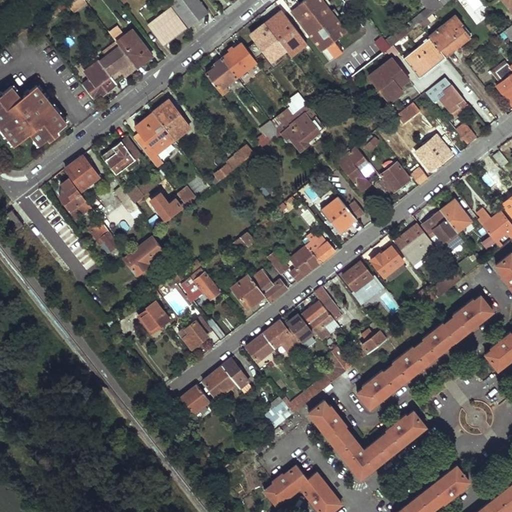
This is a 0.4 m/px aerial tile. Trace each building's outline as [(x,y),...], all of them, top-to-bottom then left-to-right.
[(64,0),(73,10),(85,1),(84,0),(64,0)] [(168,0),(188,25),(207,10),(199,0),(168,0)] [(275,0),(279,5),(285,0),(303,24),(308,30),(331,61),(335,57),(332,52),(333,51),(330,48),(327,44),(338,36),(346,30),(322,0),(301,0),(298,3),(295,0),(275,0)] [(420,0),(426,7),(403,24),(408,31),(413,27),(414,27),(419,23),(426,17),(444,3),(441,0),(420,0)] [(511,0),(501,0),(511,12),(511,0)] [(49,10),(52,14),(59,9),(56,4),(49,10)] [(164,11),(170,19),(176,13),(171,6),(164,11)] [(148,24),(162,42),(169,36),(167,34),(183,21),(176,13),(170,19),(164,11),(148,24)] [(438,30),(430,36),(445,55),(454,48),(452,46),(468,33),(461,24),(463,23),(457,14),(444,25),(442,23),(436,28),(438,30)] [(430,21),(426,17),(419,23),(423,27),(430,21)] [(167,34),(169,36),(185,24),(183,21),(167,34)] [(247,34),(269,65),(286,53),(264,22),(247,34)] [(511,22),(507,27),(503,29),(511,39),(511,38),(511,22)] [(116,24),(108,30),(115,39),(115,40),(123,33),(116,24)] [(308,30),(303,24),(299,27),(304,34),(308,30)] [(403,24),(386,38),(390,45),(393,43),(408,31),(403,24)] [(408,31),(393,43),(402,55),(423,38),(413,27),(408,31)] [(129,58),(135,66),(151,53),(133,31),(126,36),(124,33),(123,33),(115,40),(118,43),(129,58)] [(375,42),(340,69),(342,72),(347,79),(390,45),(386,38),(382,34),(374,40),(375,42)] [(341,40),(338,36),(327,44),(330,48),(341,40)] [(430,36),(404,56),(419,75),(445,55),(430,36)] [(115,39),(101,49),(104,53),(118,43),(115,40),(115,39)] [(242,41),(222,56),(236,75),(256,60),(242,41)] [(98,58),(110,73),(118,67),(124,75),(135,66),(118,43),(104,53),(98,58)] [(222,56),(204,70),(218,89),(236,75),(222,56)] [(408,79),(390,57),(369,75),(386,96),(391,91),(395,97),(403,91),(399,86),(408,79)] [(82,83),(93,97),(97,93),(99,95),(109,88),(117,82),(116,81),(110,73),(98,58),(84,69),(82,69),(76,73),(83,83),(82,83)] [(508,63),(506,61),(492,72),(500,82),(503,80),(497,73),(508,63)] [(500,82),(497,85),(511,104),(511,63),(510,65),(508,63),(497,73),(503,80),(500,82)] [(118,67),(110,73),(116,81),(124,75),(118,67)] [(347,79),(342,72),(337,76),(342,82),(347,79)] [(461,108),(468,103),(451,82),(450,82),(445,75),(425,91),(435,103),(439,99),(450,113),(460,106),(461,108)] [(109,88),(115,95),(122,90),(117,82),(109,88)] [(11,84),(0,91),(0,128),(13,145),(29,132),(38,144),(66,122),(36,83),(20,95),(11,84)] [(391,91),(386,96),(390,101),(395,97),(391,91)] [(169,98),(166,100),(174,110),(176,108),(169,98)] [(166,100),(152,111),(172,137),(188,124),(176,108),(174,110),(166,100)] [(412,101),(393,116),(397,121),(401,118),(404,122),(419,109),(412,101)] [(292,113),(276,125),(276,135),(282,131),(286,137),(289,136),(297,147),(302,147),(307,143),(307,141),(306,139),(325,125),(310,106),(309,107),(306,103),(292,113)] [(450,113),(452,115),(461,108),(460,106),(450,113)] [(292,113),(287,107),(271,119),(276,125),(292,113)] [(134,135),(157,165),(163,161),(155,150),(172,137),(152,111),(134,125),(139,131),(134,135)] [(276,125),(271,119),(262,126),(266,132),(263,134),(256,139),(262,146),(276,135),(276,125)] [(456,129),(468,144),(476,137),(465,122),(456,129)] [(127,134),(102,153),(106,159),(103,161),(108,167),(111,165),(117,172),(141,154),(136,147),(130,152),(127,149),(134,144),(127,134)] [(436,134),(415,150),(430,169),(451,152),(436,134)] [(373,135),(364,145),(370,150),(379,140),(373,135)] [(234,154),(226,160),(227,162),(231,168),(252,151),(246,143),(234,153),(234,154)] [(356,145),(338,160),(361,189),(369,183),(359,170),(370,162),(356,145)] [(500,150),(493,155),(501,167),(508,162),(500,150)] [(76,159),(66,167),(71,173),(68,175),(69,176),(73,181),(75,179),(82,188),(100,175),(82,153),(76,159)] [(396,160),(381,173),(394,189),(409,176),(396,160)] [(227,162),(214,171),(220,179),(232,169),(231,168),(227,162)] [(419,166),(410,173),(419,184),(427,177),(419,166)] [(135,184),(127,191),(134,201),(140,196),(161,179),(157,173),(138,187),(135,184)] [(60,182),(60,195),(70,209),(76,217),(91,205),(88,200),(86,198),(73,181),(69,176),(60,182)] [(266,183),(261,188),(266,194),(272,190),(266,183)] [(178,192),(187,204),(197,197),(194,194),(187,185),(178,192)] [(127,210),(134,205),(123,188),(116,192),(127,210)] [(159,191),(151,198),(155,202),(151,204),(158,212),(160,211),(165,218),(182,205),(179,200),(180,199),(185,206),(187,204),(178,192),(173,196),(174,198),(168,202),(159,191)] [(511,194),(501,203),(511,216),(511,194)] [(320,209),(339,232),(356,218),(347,207),(338,195),(320,209)] [(144,200),(140,196),(134,201),(138,205),(144,200)] [(454,199),(440,210),(446,218),(455,231),(470,220),(454,199)] [(355,201),(347,207),(356,218),(364,212),(355,201)] [(284,202),(278,207),(281,210),(286,206),(284,202)] [(18,213),(14,207),(1,217),(13,233),(26,223),(21,217),(17,220),(14,216),(18,213)] [(477,218),(492,238),(495,241),(511,227),(511,225),(500,211),(490,218),(482,207),(476,212),(480,217),(477,218)] [(438,211),(421,224),(430,236),(432,234),(433,235),(435,233),(449,250),(462,239),(455,231),(446,218),(445,219),(438,211)] [(156,228),(163,223),(157,214),(149,220),(156,228)] [(271,214),(255,225),(258,229),(266,224),(264,221),(272,216),(271,214)] [(118,240),(103,220),(90,230),(101,244),(104,241),(111,250),(120,243),(119,242),(118,240)] [(416,223),(394,241),(411,264),(425,254),(429,259),(439,251),(436,246),(434,247),(416,223)] [(247,230),(227,246),(230,251),(243,240),(247,245),(254,240),(247,230)] [(311,240),(307,243),(321,261),(327,256),(334,250),(327,241),(326,242),(320,234),(316,237),(312,231),(307,235),(311,240)] [(153,235),(124,257),(137,273),(149,264),(146,261),(163,248),(153,235)] [(492,238),(483,245),(491,254),(494,252),(499,248),(495,241),(492,238)] [(307,243),(290,256),(297,265),(291,270),(298,279),(308,271),(321,261),(307,243)] [(379,252),(370,260),(382,276),(384,275),(401,261),(402,261),(391,246),(380,254),(379,252)] [(275,250),(268,256),(281,272),(288,266),(275,250)] [(78,256),(85,268),(94,263),(87,251),(78,256)] [(491,349),(485,354),(497,369),(511,356),(511,255),(510,253),(496,264),(501,271),(499,273),(511,289),(511,332),(511,333),(510,331),(490,347),(491,349)] [(201,264),(197,259),(188,266),(192,271),(201,264)] [(360,261),(342,274),(359,296),(366,291),(361,285),(372,276),(360,261)] [(401,261),(384,275),(388,281),(406,267),(401,261)] [(179,268),(171,274),(176,281),(184,275),(179,268)] [(201,268),(182,282),(190,292),(187,295),(192,301),(206,291),(207,293),(206,294),(208,296),(209,295),(211,297),(219,291),(201,268)] [(263,268),(251,277),(263,293),(270,301),(277,295),(287,287),(280,278),(272,285),(264,274),(266,272),(263,268)] [(454,270),(430,289),(437,297),(461,278),(454,270)] [(237,274),(228,281),(233,286),(241,279),(237,274)] [(241,279),(233,286),(247,305),(263,293),(251,277),(248,274),(241,279)] [(378,282),(370,288),(374,294),(382,288),(378,282)] [(159,291),(155,286),(145,294),(149,298),(159,291)] [(321,286),(313,292),(320,300),(333,318),(341,328),(345,326),(339,318),(341,315),(338,311),(339,309),(321,286)] [(437,297),(430,289),(428,286),(417,294),(426,305),(437,297)] [(426,305),(417,294),(414,297),(423,308),(426,305)] [(364,387),(357,392),(369,407),(491,310),(479,295),(473,300),(472,298),(452,314),(454,316),(443,324),(442,322),(422,338),(424,340),(413,348),(412,346),(392,362),(393,364),(383,372),(381,370),(363,385),(364,387)] [(149,307),(139,315),(152,332),(170,318),(155,299),(148,305),(149,307)] [(320,300),(302,314),(322,340),(331,333),(324,324),(333,318),(320,300)] [(403,310),(395,317),(402,325),(410,319),(403,310)] [(298,314),(286,323),(292,330),(301,342),(312,333),(298,314)] [(212,328),(202,315),(196,320),(195,319),(180,331),(192,346),(207,334),(206,333),(212,328)] [(272,325),(262,332),(274,347),(280,343),(288,352),(301,342),(292,330),(288,333),(278,319),(272,325)] [(365,342),(359,346),(363,351),(360,354),(362,356),(386,338),(382,332),(373,322),(369,325),(376,334),(373,336),(368,329),(360,335),(365,342)] [(216,323),(212,327),(220,338),(225,334),(216,323)] [(391,325),(382,332),(386,338),(395,330),(391,325)] [(252,340),(245,345),(257,361),(274,347),(262,332),(252,340)] [(335,348),(330,351),(345,370),(350,366),(335,348)] [(359,352),(349,360),(352,365),(362,356),(360,354),(359,352)] [(230,357),(221,364),(236,382),(243,392),(251,385),(248,381),(248,380),(230,357)] [(210,373),(202,379),(216,397),(236,382),(221,364),(210,373)] [(326,374),(306,390),(312,397),(331,381),(326,374)] [(209,400),(196,383),(180,396),(195,415),(200,411),(202,413),(207,409),(204,404),(209,400)] [(288,400),(283,401),(292,413),(295,410),(312,397),(306,390),(290,403),(288,400)] [(273,405),(264,413),(275,426),(292,413),(283,401),(281,398),(278,395),(270,401),(273,405)] [(323,401),(309,412),(359,476),(424,426),(412,411),(407,415),(405,414),(385,430),(387,431),(361,451),(343,427),(345,425),(329,404),(327,406),(323,401)] [(200,411),(195,415),(198,420),(209,411),(207,409),(202,413),(200,411)] [(250,435),(242,442),(246,448),(260,438),(256,433),(251,436),(250,435)] [(281,473),(273,480),(274,482),(265,489),(266,490),(276,504),(287,496),(301,486),(321,511),(328,511),(340,503),(332,492),(316,472),(307,478),(296,464),(283,475),(281,473)] [(456,465),(395,511),(427,511),(442,501),(444,502),(464,487),(462,485),(468,480),(456,465)] [(511,482),(473,511),(507,511),(510,510),(511,511),(511,482)]
